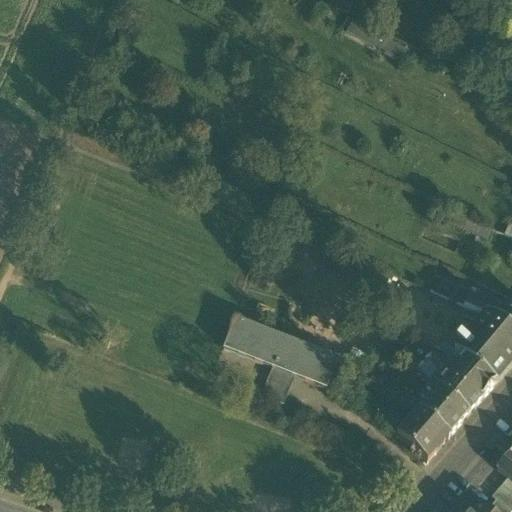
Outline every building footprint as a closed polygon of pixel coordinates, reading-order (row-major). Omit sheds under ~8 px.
[(355,23),(350,34),(379,48),(384,38),(355,23)] [(248,178),(217,163),(210,177),(242,191),(248,178)] [(488,230),(459,216),(454,227),(483,241),(488,230)] [(460,290),(454,304),(463,308),(470,295),(460,290)] [(499,308),(470,295),(463,308),(484,318),(494,322),(495,323),(497,325),(504,318),(500,315),(497,312),(499,308)] [(511,307),(504,318),(497,325),(511,337),(511,307)] [(494,322),(484,318),(454,353),(463,361),(494,388),(511,366),(511,337),(497,325),(495,323),(494,322)] [(337,363),(235,322),(223,352),(273,372),(262,399),(283,407),(294,380),(326,393),(337,363)] [(463,361),(458,367),(454,363),(432,388),(438,392),(468,418),(494,388),(463,361)] [(468,418),(438,392),(418,414),(449,440),(468,418)] [(449,440),(418,414),(396,440),(426,466),(449,440)] [(511,458),(510,456),(496,473),(511,486),(511,458)] [(511,486),(507,482),(499,491),(511,502),(511,486)] [(511,511),(511,502),(499,491),(491,500),(495,504),(505,511),(511,511)]
